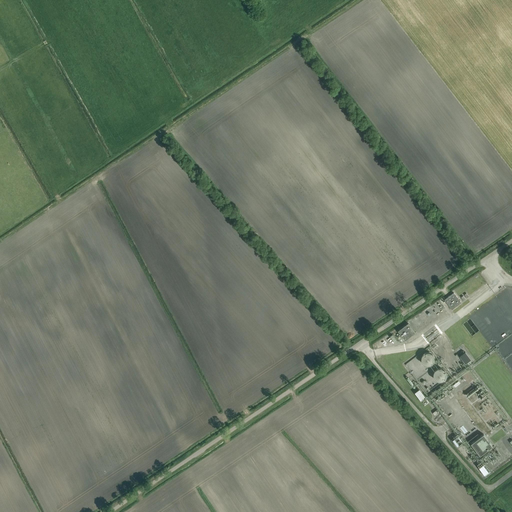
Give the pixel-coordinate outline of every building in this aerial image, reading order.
[(476,296),(486,288),(484,286),(482,288),(481,287),(476,290),(478,291),(474,294),(476,296)] [(444,299),(452,309),(461,302),(454,292),(444,299)] [(408,323),(398,330),(404,340),(415,332),(408,323)] [(422,355),(421,359),(422,362),(425,364),(428,365),(431,364),(434,361),(434,358),(433,355),(431,352),(427,352),(424,353),(422,355)] [(465,364),(471,359),(465,352),(460,356),(465,364)] [(413,359),(407,364),(412,370),(415,367),(414,365),(416,363),(413,359)] [(437,368),(434,371),(433,374),(434,378),(437,380),(441,381),(444,379),(446,376),(446,373),(444,369),(441,368),(437,368)] [(419,389),(415,392),(421,400),(425,397),(419,389)] [(484,434),(471,443),(480,455),(492,446),(484,434)] [(452,439),(457,446),(462,442),(457,436),(452,439)] [(485,475),(492,471),(487,463),(480,466),(485,475)]
